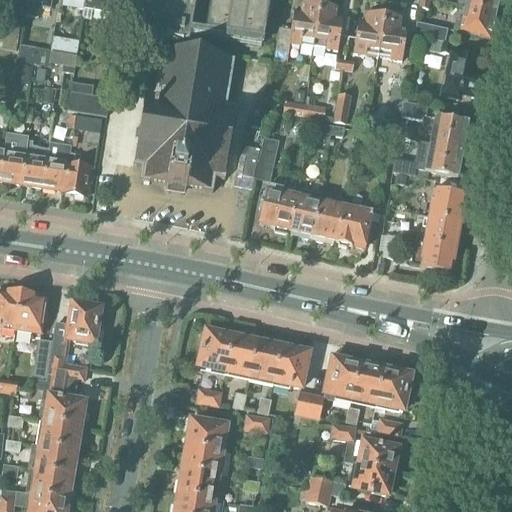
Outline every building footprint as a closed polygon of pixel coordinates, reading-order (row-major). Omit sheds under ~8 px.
[(40,0),(39,7),(39,9),(40,9),(50,11),(51,0),(40,0)] [(84,6),(83,10),(93,12),(111,15),(113,0),(84,0),(85,2),(84,6)] [(138,35),(137,37),(182,44),(182,42),(186,20),(191,21),(193,10),(188,10),(189,0),(143,0),(138,35)] [(209,0),(204,33),(206,34),(206,33),(228,37),(227,42),(238,44),(238,39),(261,43),(263,43),(269,0),(209,0)] [(420,0),(419,5),(419,10),(427,12),(429,0),(420,0)] [(466,0),(465,8),(496,16),(499,4),(500,3),(499,0),(466,0)] [(278,31),(273,64),(274,64),(286,66),(289,46),(301,48),(301,47),(313,49),(319,8),(316,8),(314,4),(307,3),(304,6),(300,5),(298,14),(294,13),(290,33),(279,31),(278,31)] [(27,11),(26,18),(38,20),(39,13),(40,9),(39,9),(39,7),(28,5),(27,11)] [(319,8),(313,49),(325,50),(325,52),(337,54),(342,21),(338,20),(339,11),(335,11),(333,7),(326,6),(323,9),(319,8)] [(456,20),(453,32),(459,33),(458,34),(480,39),(480,37),(489,39),(491,33),(493,30),(493,28),(496,16),(465,8),(462,21),(456,20)] [(358,23),(353,56),(377,60),(384,19),(380,18),(378,15),(371,14),(368,16),(364,15),(363,24),(358,23)] [(384,19),(377,60),(377,59),(389,61),(389,62),(401,64),(407,31),(402,30),(403,22),(399,21),(397,18),(390,17),(387,19),(384,19)] [(424,42),(424,41),(426,32),(415,29),(414,40),(424,42)] [(53,38),(50,54),(76,58),(78,42),(53,38)] [(428,42),(425,53),(449,58),(446,74),(440,98),(457,102),(458,96),(475,100),(480,81),(470,79),(474,61),(458,58),(457,58),(449,57),(451,47),(442,45),(428,42)] [(134,157),(132,167),(142,169),(140,183),(149,184),(166,186),(166,188),(168,188),(167,194),(183,196),(184,191),(186,191),(186,190),(203,192),(203,193),(212,195),(214,181),(224,182),(226,172),(225,172),(233,120),(234,120),(235,110),(226,108),(233,62),(223,60),(223,61),(171,53),(171,52),(161,50),(153,96),(144,95),(142,105),(143,105),(135,157),(134,157)] [(34,57),(33,66),(47,69),(48,66),(50,54),(35,51),(34,57)] [(50,54),(48,66),(62,69),(73,71),(76,58),(50,54)] [(336,61),(334,72),(342,73),(344,62),(336,61)] [(344,62),(342,73),(350,74),(352,64),(344,62)] [(17,68),(14,84),(29,86),(32,70),(17,68)] [(36,71),(34,83),(43,85),(45,73),(36,71)] [(399,72),(396,90),(404,91),(407,73),(399,72)] [(71,85),(67,113),(106,119),(108,101),(91,98),(93,89),(71,85)] [(42,98),(41,104),(51,105),(53,93),(43,92),(42,98)] [(337,98),(331,125),(343,127),(345,119),(347,119),(348,117),(345,117),(349,100),(337,98)] [(284,104),(281,117),(300,120),(302,107),(284,104)] [(403,105),(400,119),(422,123),(423,118),(425,119),(427,109),(403,105)] [(302,107),(300,120),(322,123),(324,111),(302,107)] [(75,119),(73,131),(91,133),(99,135),(100,123),(93,122),(75,119)] [(434,119),(429,146),(462,152),(464,140),(468,140),(470,127),(467,126),(467,125),(434,119)] [(321,128),(319,136),(328,138),(330,129),(321,128)] [(330,129),(328,138),(341,140),(342,131),(330,129)] [(399,130),(397,140),(410,143),(411,132),(399,130)] [(4,148),(0,176),(0,183),(20,187),(19,186),(20,177),(23,177),(24,168),(23,168),(24,158),(27,143),(27,140),(6,137),(4,148)] [(263,142),(254,182),(269,185),(278,145),(263,142)] [(20,177),(19,186),(20,187),(42,190),(48,152),(37,150),(37,149),(31,148),(32,144),(27,143),(24,158),(23,168),(24,168),(23,177),(20,177)] [(393,164),(391,176),(415,180),(425,182),(426,175),(457,180),(457,179),(461,180),(463,167),(459,166),(462,152),(429,146),(419,144),(414,167),(393,164)] [(48,152),(42,190),(61,193),(61,196),(62,196),(62,193),(63,183),(66,184),(68,175),(67,175),(70,156),(71,148),(64,147),(60,147),(49,145),(48,152)] [(241,149),(236,176),(239,176),(242,177),(242,179),(247,180),(253,181),(259,152),(241,149)] [(62,193),(62,196),(85,199),(89,171),(91,159),(74,157),(70,156),(67,175),(68,175),(66,184),(63,183),(62,193)] [(267,189),(258,226),(268,228),(271,229),(270,230),(274,231),(273,234),(286,237),(286,234),(289,234),(297,202),(297,199),(281,195),(281,193),(267,189)] [(297,202),(289,234),(290,234),(289,238),(292,238),(292,235),(298,236),(300,240),(307,242),(310,239),(312,240),(319,207),(321,196),(299,191),(297,199),(297,202)] [(433,192),(428,219),(460,225),(465,198),(433,192)] [(375,198),(373,210),(381,211),(383,199),(375,198)] [(319,207),(312,240),(314,240),(315,243),(322,245),(325,243),(331,244),(330,247),(332,248),(333,245),(334,245),(341,212),(319,207)] [(341,212),(334,245),(336,245),(338,249),(345,251),(348,248),(352,249),(352,248),(364,251),(371,216),(358,213),(342,210),(341,212)] [(425,235),(423,244),(455,250),(457,240),(461,238),(462,228),(460,226),(460,225),(428,219),(425,235)] [(402,231),(401,240),(413,242),(415,233),(402,231)] [(383,253),(382,260),(394,262),(397,240),(386,239),(384,253),(383,253)] [(416,243),(411,269),(451,276),(455,250),(423,244),(416,243)] [(0,329),(14,332),(20,296),(4,293),(4,296),(0,295),(0,329)] [(20,296),(14,332),(41,336),(46,302),(35,300),(36,298),(20,296)] [(67,333),(66,343),(67,343),(68,343),(94,348),(94,345),(96,345),(98,331),(97,330),(100,310),(98,310),(99,308),(85,306),(85,308),(72,306),(67,333)] [(50,356),(46,379),(61,381),(63,367),(64,359),(67,343),(66,343),(67,333),(68,329),(54,327),(51,346),(50,356)] [(199,352),(195,366),(197,366),(196,369),(225,375),(233,339),(222,337),(222,335),(209,332),(209,334),(205,333),(200,353),(199,352)] [(233,339),(225,375),(233,377),(249,380),(257,344),(246,342),(247,341),(233,338),(233,339)] [(257,344),(249,380),(273,385),(281,349),(271,347),(271,346),(257,343),(257,344)] [(39,344),(33,383),(45,385),(46,379),(50,356),(51,346),(39,344)] [(281,349),(273,385),(301,391),(308,355),(293,352),(293,351),(281,348),(281,349)] [(327,377),(323,396),(352,403),(360,367),(358,366),(358,365),(344,362),(344,363),(331,360),(327,377)] [(63,367),(61,381),(76,383),(84,384),(85,377),(86,371),(64,367),(63,367)] [(360,367),(352,403),(376,408),(383,372),(382,372),(383,370),(368,367),(368,368),(360,367)] [(376,408),(375,412),(385,414),(385,410),(402,413),(403,410),(404,411),(407,397),(405,397),(409,378),(406,377),(406,375),(392,372),(392,374),(383,372),(376,408)] [(45,385),(38,423),(43,424),(80,430),(80,429),(82,430),(84,417),(82,416),(84,405),(73,403),(76,383),(61,381),(46,379),(45,385)] [(7,385),(5,394),(16,396),(17,386),(7,385)] [(198,393),(196,406),(218,410),(220,397),(198,393)] [(299,395),(294,419),(307,422),(312,398),(299,395)] [(236,396),(233,411),(242,413),(245,398),(236,396)] [(312,398),(307,422),(319,425),(325,401),(312,398)] [(262,401),(258,415),(267,417),(270,403),(262,401)] [(349,411),(346,426),(357,429),(360,414),(349,411)] [(9,418),(8,430),(22,431),(23,420),(9,418)] [(246,419),(244,432),(266,436),(268,423),(246,419)] [(186,434),(184,446),(186,447),(186,448),(221,454),(226,428),(190,422),(188,434),(186,434)] [(379,423),(377,436),(398,440),(401,428),(379,423)] [(43,424),(39,448),(75,454),(75,453),(78,453),(80,440),(78,440),(80,430),(43,424)] [(331,429),(329,443),(352,445),(353,432),(331,429)] [(7,443),(6,454),(20,456),(22,445),(7,443)] [(346,446),(342,465),(353,467),(392,475),(393,468),(395,469),(398,455),(396,455),(397,452),(358,444),(357,448),(346,446)] [(32,447),(27,472),(35,473),(71,479),(71,478),(73,478),(75,465),(73,464),(75,454),(39,448),(32,447)] [(182,458),(180,472),(182,472),(181,473),(217,479),(221,454),(186,448),(184,458),(182,458)] [(250,460),(248,469),(260,471),(262,462),(250,460)] [(4,467),(3,478),(17,480),(19,470),(4,467)] [(353,467),(348,491),(387,499),(388,496),(389,496),(392,483),(390,483),(392,475),(353,467)] [(27,481),(24,495),(31,497),(67,504),(68,502),(69,503),(71,490),(69,489),(71,479),(35,473),(34,483),(27,481)] [(178,483),(176,496),(177,496),(177,498),(213,503),(217,479),(181,473),(180,483),(178,483)] [(504,511),(511,511),(511,477),(505,477),(504,504),(501,504),(500,511),(504,511)] [(310,481),(307,493),(329,498),(341,500),(344,488),(327,484),(327,485),(310,481)] [(246,484),(244,493),(256,495),(258,486),(246,484)] [(0,499),(0,500),(0,511),(12,511),(13,509),(29,511),(28,511),(65,511),(67,504),(31,497),(24,496),(2,493),(1,493),(0,499)] [(307,493),(304,505),(326,510),(329,498),(307,493)] [(173,507),(172,511),(221,511),(223,505),(213,503),(177,498),(175,508),(173,507)]
